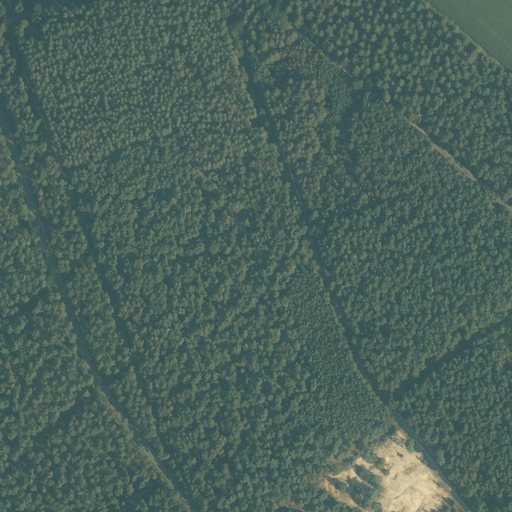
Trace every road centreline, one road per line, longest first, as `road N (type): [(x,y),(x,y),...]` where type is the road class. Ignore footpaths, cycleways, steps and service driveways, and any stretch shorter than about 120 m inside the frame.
road 1 (track): [(225,0),(349,345),(371,386),(469,511)]
road 2 (track): [(17,48),(173,462),(125,511)]
road 3 (unclassified): [(0,114),(94,375),(195,511)]
road 4 (unclassified): [(511,211),(264,0)]
road 5 (track): [(0,477),(102,389)]
road 6 (track): [(0,334),(93,257)]
road 7 (track): [(420,0),(511,78)]
